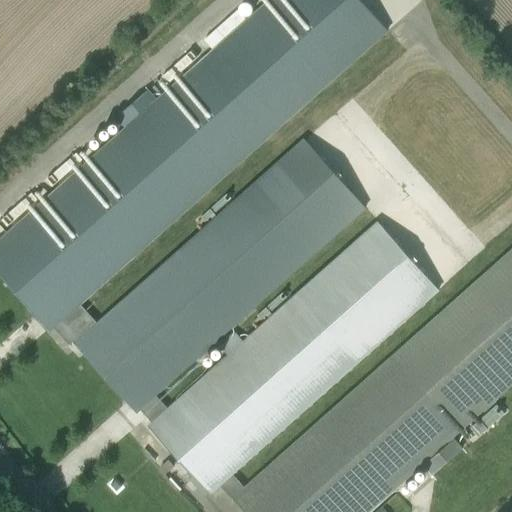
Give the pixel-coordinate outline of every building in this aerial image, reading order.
[(79,305),(387,32),(358,0),(270,0),(156,102),(146,92),(116,118),(126,129),(0,240),(0,269),(52,329),(60,322),(77,342),(97,325),(79,305)] [(155,396),(365,209),(303,140),(97,325),(77,342),(151,424),(167,410),(155,396)] [(230,475),(438,291),(378,223),(243,343),(235,333),(219,347),(228,357),(167,410),(151,424),(212,492),(218,486),(230,475)] [(230,475),(218,486),(232,502),(237,498),(249,511),(369,511),(422,465),(432,476),(461,450),(451,439),(511,384),(511,250),(245,491),(230,475)] [(19,328),(0,345),(0,368),(30,341),(19,328)] [(168,461),(159,469),(165,475),(173,466),(168,461)]
